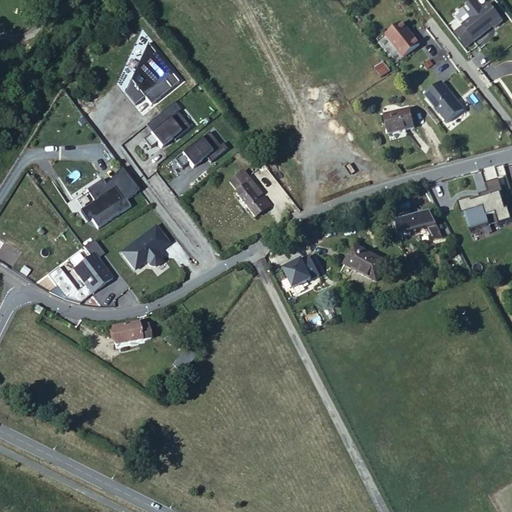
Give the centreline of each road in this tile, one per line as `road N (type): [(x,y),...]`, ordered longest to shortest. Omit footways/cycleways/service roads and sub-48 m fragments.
road 1 (residential): [(382,511),(247,247)]
road 2 (residential): [(0,323),(12,300),(30,293),(92,314),(121,314),(247,247)]
road 3 (residential): [(247,247),(333,204),(511,150)]
road 4 (unclassified): [(0,430),(164,511)]
road 5 (unknown): [(208,270),(116,138)]
road 6 (residential): [(424,18),(511,132)]
